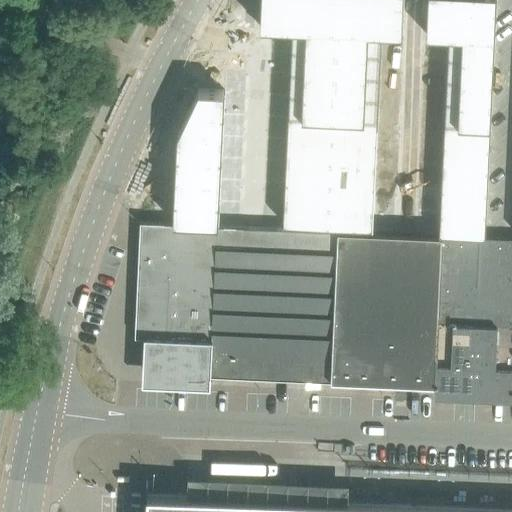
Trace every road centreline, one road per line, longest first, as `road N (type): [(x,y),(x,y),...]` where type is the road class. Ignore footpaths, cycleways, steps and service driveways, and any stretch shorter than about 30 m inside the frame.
road 1 (unclassified): [(511,438),(38,415)]
road 2 (unclassified): [(38,415),(93,220),(143,93),(197,0)]
road 3 (unknown): [(454,0),(444,40),(447,153),(456,186)]
